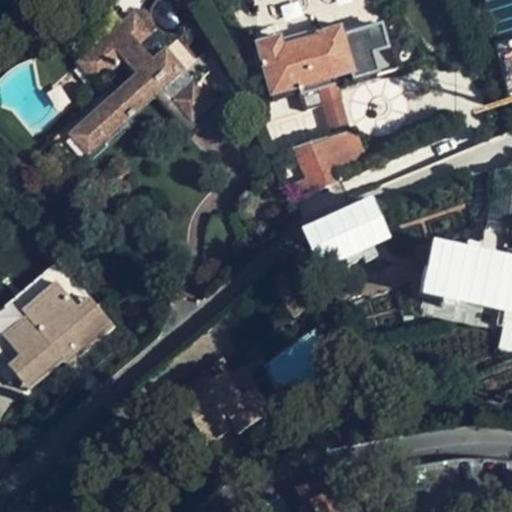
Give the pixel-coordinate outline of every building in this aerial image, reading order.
[(78,171),(156,99),(164,91),(171,99),(193,80),(197,84),(218,65),(206,50),(198,58),(175,34),(181,31),(190,22),(191,16),(190,10),(188,5),(183,0),(156,0),(156,1),(152,6),(150,12),(149,18),(151,24),(155,29),(152,32),(132,8),(120,19),(75,59),(95,81),(121,61),(128,70),(134,76),(57,146),(78,171)] [(64,46),(75,59),(120,19),(107,5),(64,46)] [(504,30),(511,27),(511,13),(500,17),(504,30)] [(310,109),(328,105),(345,101),(339,78),(356,74),(359,81),(382,73),(383,76),(404,70),(398,48),(393,49),(388,27),(349,37),(347,29),(322,35),(323,38),(289,46),(286,36),(262,43),(276,94),(305,87),(310,109)] [(50,138),(57,146),(134,76),(128,70),(50,138)] [(171,99),(192,122),(214,103),(197,84),(193,80),(171,99)] [(164,91),(156,99),(190,135),(198,127),(192,122),(171,99),(164,91)] [(345,101),(328,105),(335,135),(353,131),(345,101)] [(335,135),(325,139),(333,154),(303,164),(292,169),(303,195),(341,178),(337,171),(368,161),(358,129),(353,131),(335,135)] [(333,154),(325,139),(298,147),(303,164),(333,154)] [(511,216),(511,165),(491,167),(496,218),(511,216)] [(262,191),(240,201),(254,228),(264,223),(269,234),(284,227),(279,217),(292,210),(275,175),(258,183),(262,191)] [(309,238),(339,307),(425,278),(423,272),(418,270),(399,277),(401,284),(377,292),(374,285),(349,294),(346,287),(343,289),(339,280),(344,278),(335,258),(376,239),(365,214),(309,238)] [(209,244),(211,273),(259,247),(249,229),(238,218),(216,219),(209,244)] [(460,251),(462,246),(460,242),(456,240),(451,241),(449,246),(450,251),(455,253),(460,251)] [(511,274),(443,261),(439,281),(434,280),(430,282),(428,286),(429,291),(510,306),(507,324),(511,324),(511,274)] [(0,312),(0,359),(6,367),(14,361),(0,344),(0,337),(62,286),(79,306),(87,300),(58,265),(0,312)] [(399,277),(374,285),(377,292),(401,284),(399,277)] [(297,282),(279,295),(294,316),(312,303),(297,282)] [(0,344),(14,361),(6,367),(27,392),(74,353),(76,355),(110,327),(87,300),(79,306),(62,286),(0,337),(0,344)] [(444,321),(428,324),(430,330),(445,327),(444,321)] [(0,418),(23,400),(2,374),(0,375),(0,418)] [(246,430),(267,414),(249,391),(242,396),(226,375),(210,387),(212,390),(183,410),(191,420),(199,430),(187,440),(200,455),(241,425),(246,430)] [(249,391),(267,414),(276,408),(258,384),(249,391)] [(180,429),(187,440),(199,430),(191,420),(180,429)] [(69,494),(97,468),(78,446),(49,472),(69,494)] [(298,511),(342,511),(339,503),(333,506),(321,478),(294,489),(302,506),(298,509),(298,511)]
